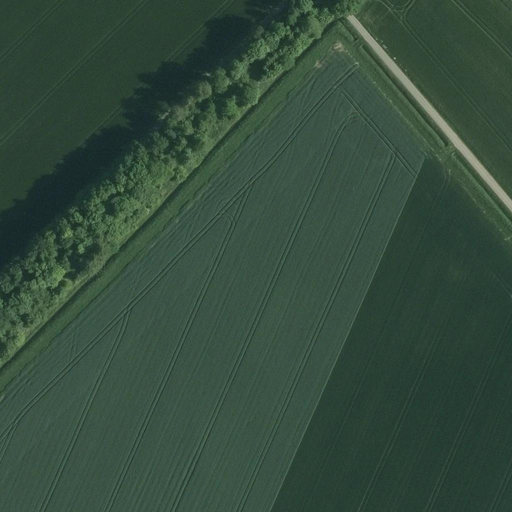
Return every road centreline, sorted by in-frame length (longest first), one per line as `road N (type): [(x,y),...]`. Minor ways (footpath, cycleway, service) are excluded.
road 1 (unclassified): [(0,278),(285,0)]
road 2 (unclassified): [(335,0),(511,208)]
